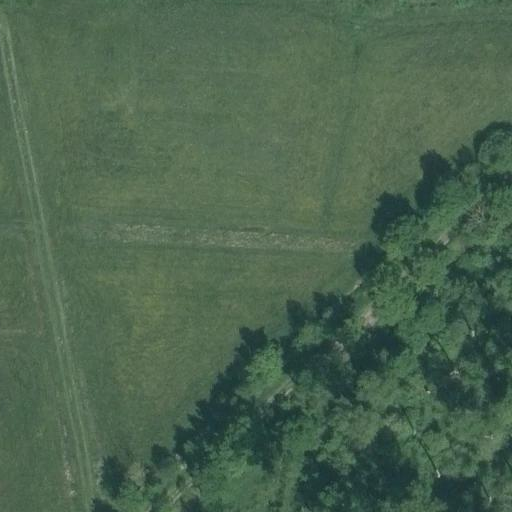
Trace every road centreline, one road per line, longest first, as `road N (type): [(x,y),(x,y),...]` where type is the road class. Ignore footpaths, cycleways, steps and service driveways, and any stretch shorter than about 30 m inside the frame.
road 1 (track): [(511,174),(157,511)]
road 2 (track): [(91,511),(0,64)]
